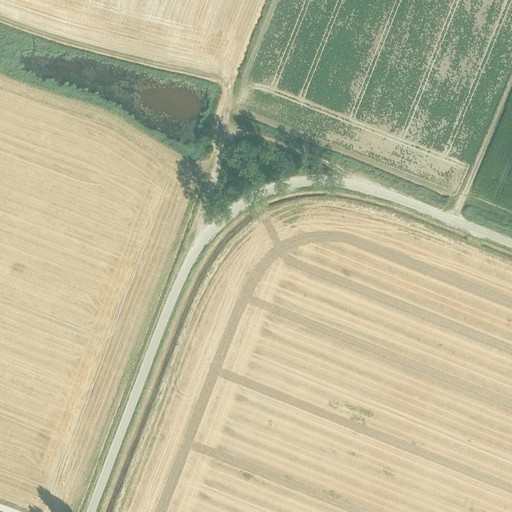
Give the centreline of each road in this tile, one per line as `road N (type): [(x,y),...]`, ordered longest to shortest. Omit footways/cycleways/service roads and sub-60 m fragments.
road 1 (unclassified): [(511,244),(335,181),(253,196),(207,234)]
road 2 (unclassified): [(90,511),(177,285),(207,234)]
road 3 (track): [(361,185),(302,154),(231,134),(222,145),(207,234)]
